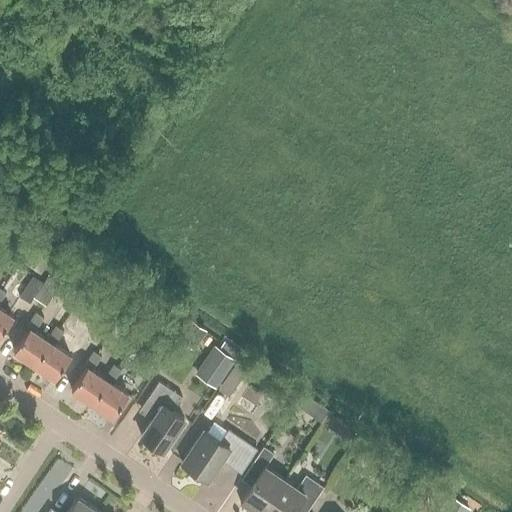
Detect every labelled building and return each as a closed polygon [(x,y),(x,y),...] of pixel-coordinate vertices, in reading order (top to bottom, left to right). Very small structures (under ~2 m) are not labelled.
[(62,270),(57,276),(65,282),(68,279),(70,276),(62,270)] [(33,298),(43,284),(33,278),(19,298),(29,305),(32,300),(33,298)] [(43,284),(33,298),(46,307),(58,289),(60,286),(47,278),(45,280),(45,281),(43,284)] [(0,335),(13,316),(0,307),(0,301),(6,292),(0,288),(0,335)] [(30,328),(14,351),(34,365),(50,341),(48,340),(35,331),(44,318),(37,313),(27,326),(30,328)] [(194,350),(207,331),(192,320),(191,319),(177,339),(179,340),(194,350)] [(58,339),(64,331),(57,326),(48,340),(50,341),(34,365),(54,378),(70,355),(55,344),(58,339)] [(150,348),(142,359),(152,366),(160,355),(150,348)] [(216,349),(197,377),(216,390),(235,362),(216,349)] [(87,367),(71,390),(91,403),(107,380),(105,378),(93,370),(102,357),(94,351),(85,365),(87,367)] [(107,380),(91,403),(112,418),(128,394),(112,383),(121,370),(114,365),(105,378),(107,380)] [(141,436),(162,451),(184,419),(173,411),(182,397),(159,381),(143,405),(156,414),(141,436)] [(275,388),(271,392),(282,400),(285,395),(288,391),(277,384),(275,388)] [(304,393),(296,405),(309,414),(317,401),(304,393)] [(333,415),(326,426),(338,434),(345,423),(333,415)] [(204,430),(182,463),(207,480),(221,460),(241,474),(257,450),(228,430),(227,431),(220,441),(206,432),(204,430)] [(244,477),(253,483),(240,503),(250,510),(252,508),(257,511),(264,511),(285,481),(265,467),(274,454),(264,447),(244,477)] [(401,490),(411,475),(397,465),(390,474),(392,483),(401,490)] [(285,481),(264,511),(292,511),(293,511),(295,511),(306,511),(323,488),(306,476),(297,489),(285,481)] [(425,490),(412,490),(412,502),(425,502),(425,490)] [(49,511),(48,511),(47,511),(97,511),(98,511),(77,497),(67,511),(49,511)] [(467,511),(469,509),(452,497),(444,509),(447,511),(467,511)]
